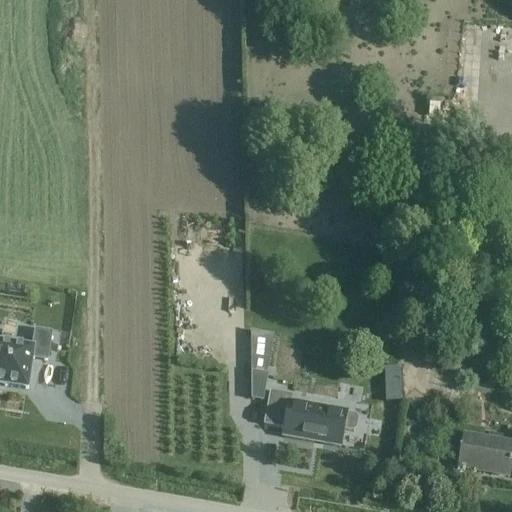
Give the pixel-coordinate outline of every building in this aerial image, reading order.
[(430,105),(429,117),(439,117),(440,106),(430,105)] [(0,343),(0,385),(27,390),(32,359),(46,362),(50,335),(35,332),(32,348),(0,343)] [(251,374),(251,401),(262,403),(267,377),(251,374)] [(291,398),(270,394),(264,427),(284,430),(282,438),(340,449),(343,431),(353,432),(355,430),(357,420),(355,417),(346,415),(346,413),(290,403),(291,398)] [(511,464),(511,445),(464,437),(458,469),(458,470),(509,479),(511,464)] [(386,481),(389,464),(376,461),(373,478),(386,481)]
